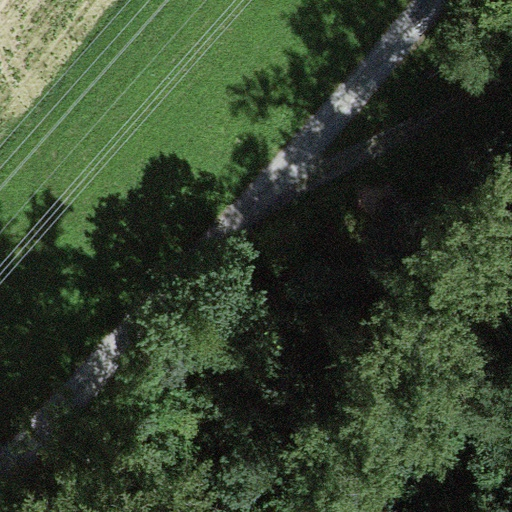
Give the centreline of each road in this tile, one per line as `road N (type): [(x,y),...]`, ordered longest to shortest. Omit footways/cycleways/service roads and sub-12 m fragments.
road 1 (track): [(511,79),(257,198),(0,473)]
road 2 (track): [(257,198),(424,0)]
